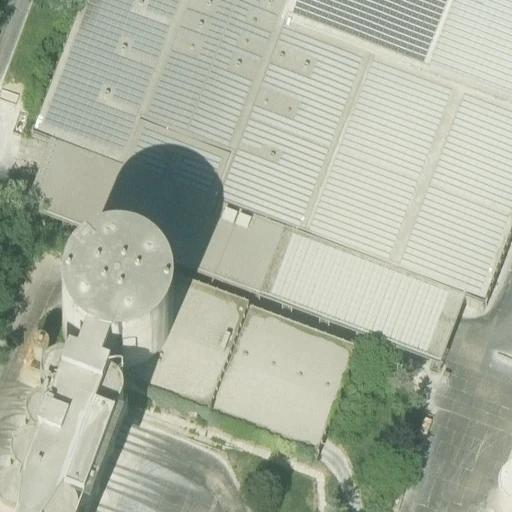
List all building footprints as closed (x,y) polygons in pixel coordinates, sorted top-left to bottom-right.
[(50,164),(24,232),(125,270),(139,275),(150,279),(235,311),(323,344),(437,387),(463,319),(481,326),(485,314),(511,243),(511,0),(193,0),(189,10),(161,0),(91,0),(32,157),(50,164)] [(147,290),(150,279),(139,275),(125,270),(121,280),(147,290)] [(119,396),(116,403),(206,436),(314,477),(355,369),(247,328),(199,311),(175,302),(168,321),(171,333),(172,347),(167,364),(158,378),(145,389),(128,396),(119,396)] [(29,511),(97,511),(114,469),(95,462),(102,443),(110,423),(101,420),(110,396),(98,393),(86,387),(77,411),(68,407),(60,428),(46,467),(45,466),(37,487),(39,487),(29,511)] [(433,395),(427,414),(463,423),(468,404),(433,395)] [(60,428),(68,407),(60,406),(53,408),(45,414),(41,421),(40,430),(42,436),(46,439),(43,447),(37,448),(30,454),(26,461),(25,470),(28,477),(30,480),(28,486),(22,488),(16,493),(11,501),(11,509),(11,511),(29,511),(39,487),(37,487),(45,466),(46,467),(60,428)]
